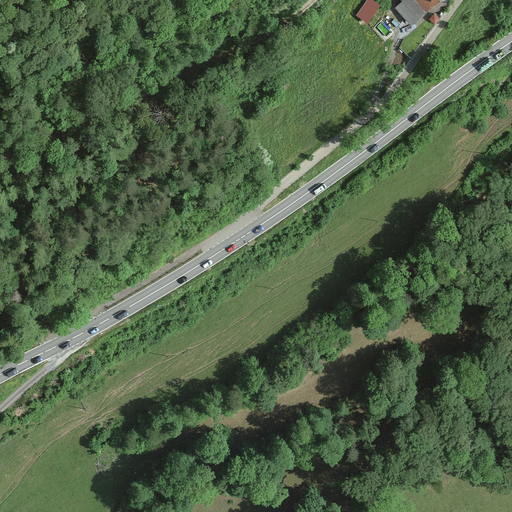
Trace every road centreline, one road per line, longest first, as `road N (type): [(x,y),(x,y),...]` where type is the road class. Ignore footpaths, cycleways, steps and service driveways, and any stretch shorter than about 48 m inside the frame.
road 1 (track): [(0,146),(68,134),(123,112),(317,0)]
road 2 (primary): [(511,43),(236,241)]
road 3 (residential): [(461,0),(383,103),(255,210),(237,227),(236,241)]
road 4 (primary): [(236,241),(0,375)]
